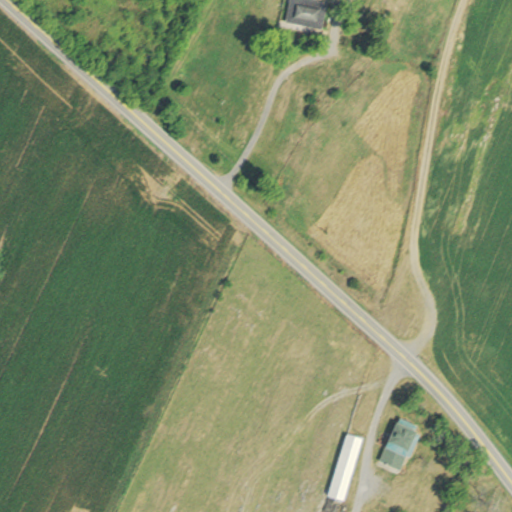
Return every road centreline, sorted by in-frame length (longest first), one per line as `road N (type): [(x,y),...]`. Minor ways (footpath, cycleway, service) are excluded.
road 1 (tertiary): [(409,358),(8,0)]
road 2 (tertiary): [(511,474),(409,358)]
